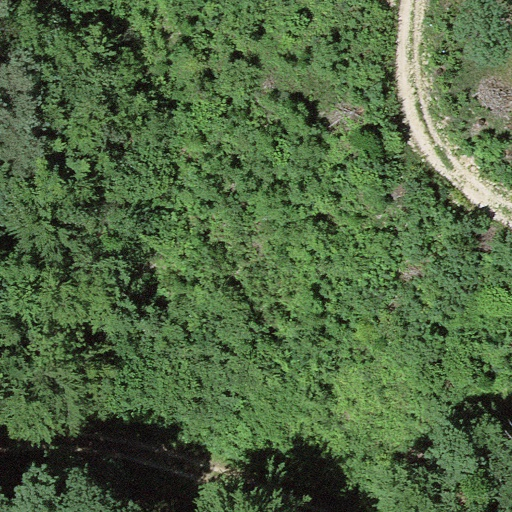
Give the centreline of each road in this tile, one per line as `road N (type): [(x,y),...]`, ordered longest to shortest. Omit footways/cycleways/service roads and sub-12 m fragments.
road 1 (track): [(0,451),(158,462),(277,511)]
road 2 (track): [(417,0),(410,78),(460,178),(511,195)]
